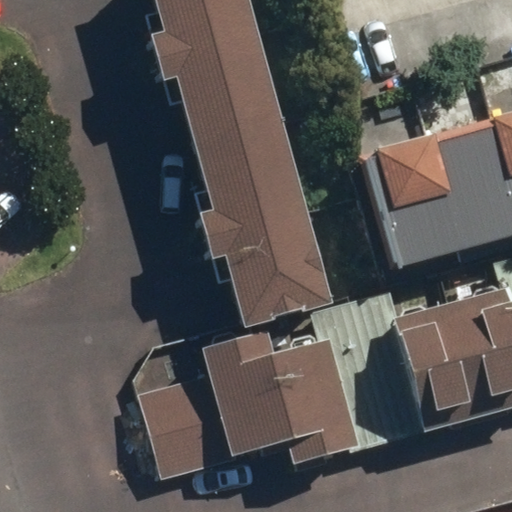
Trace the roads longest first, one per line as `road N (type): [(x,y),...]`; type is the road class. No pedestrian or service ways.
road 1 (residential): [(0,376),(153,289),(81,0)]
road 2 (residential): [(301,511),(511,459)]
